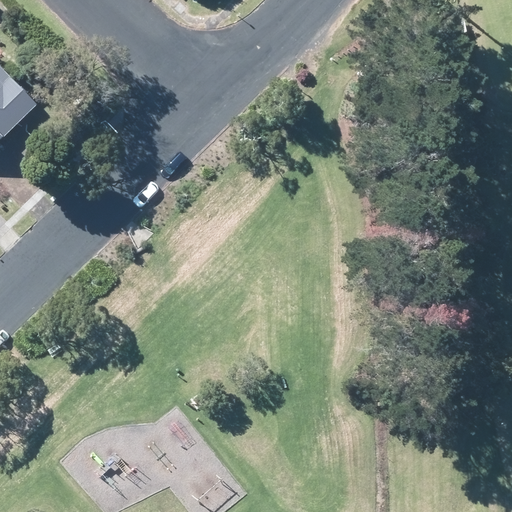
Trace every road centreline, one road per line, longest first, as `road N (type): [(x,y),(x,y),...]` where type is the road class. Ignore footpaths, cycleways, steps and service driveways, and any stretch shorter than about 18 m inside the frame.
road 1 (tertiary): [(0,304),(199,105)]
road 2 (tertiary): [(199,105),(309,0)]
road 3 (residential): [(199,105),(98,0)]
